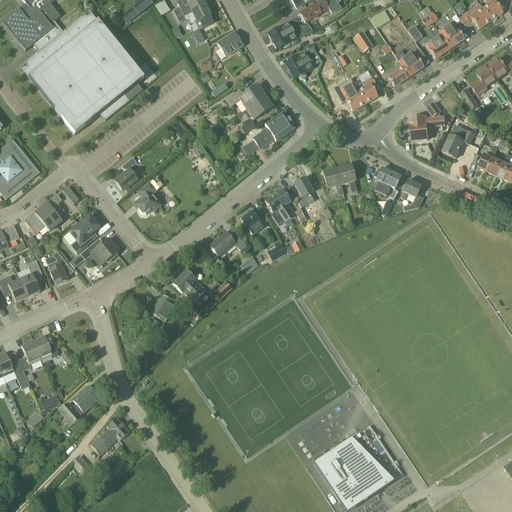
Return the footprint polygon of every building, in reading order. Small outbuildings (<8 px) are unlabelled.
[(21,0),(26,6),(3,25),(25,53),(33,47),(38,53),(19,69),(25,76),(74,136),(99,116),(104,123),(129,103),(132,101),(142,92),(137,86),(140,83),(144,80),(140,76),(115,45),(89,12),(85,16),(62,34),(54,23),(60,18),(50,6),(56,0),(21,0)] [(184,0),(177,4),(179,8),(182,13),(190,9),(191,11),(204,5),(204,4),(208,2),(207,0),(184,0)] [(290,0),(296,10),(313,0),(290,0)] [(326,0),(298,16),(302,23),(303,22),(305,25),(328,11),(332,18),(342,12),(338,6),(341,5),(338,0),(326,0)] [(489,7),(482,11),(491,23),(502,15),(495,5),(500,2),(498,0),(488,0),(486,2),(489,7)] [(161,17),(170,12),(164,1),(155,7),(161,17)] [(213,25),(209,18),(210,17),(204,5),(191,11),(190,9),(182,13),(179,8),(172,12),(179,25),(186,21),(184,17),(192,13),(197,23),(195,24),(199,32),(213,25)] [(482,11),(479,7),(463,18),(467,24),(472,21),(479,31),(491,23),(482,11)] [(132,8),(121,17),(127,25),(138,16),(132,8)] [(384,12),(370,19),(376,30),(390,22),(384,12)] [(432,14),(426,18),(431,25),(437,21),(432,14)] [(426,29),(431,25),(426,18),(421,22),(426,29)] [(281,28),(267,36),(268,36),(277,52),(297,40),(296,40),(304,36),(299,27),(298,26),(291,30),(288,24),(281,28)] [(443,41),(449,51),(464,41),(457,31),(457,32),(451,24),(438,33),(440,36),(439,37),(443,41)] [(414,27),(407,32),(415,43),(422,39),(414,27)] [(177,29),(171,32),(175,41),(181,37),(177,29)] [(226,59),(242,48),(234,34),(217,45),(226,59)] [(372,48),(362,34),(353,40),(363,55),(372,48)] [(435,61),(449,51),(443,41),(439,37),(426,46),(429,51),(428,51),(435,61)] [(391,53),(386,45),(380,49),(385,56),(391,53)] [(285,66),(293,81),(298,78),(299,80),(300,81),(302,81),(303,81),(304,80),(305,79),(306,78),(306,77),(305,76),(305,74),(312,70),(308,62),(317,57),(313,50),(308,53),(285,66)] [(402,69),(409,79),(423,69),(416,59),(416,60),(413,55),(405,60),(400,52),(393,57),(402,69)] [(342,57),(338,59),(344,68),(347,66),(342,57)] [(500,60),(488,68),(497,81),(508,74),(511,79),(511,59),(503,66),(500,60)] [(325,62),(317,77),(324,80),(332,66),(325,62)] [(480,81),(471,88),(478,98),(488,91),(486,89),(497,81),(488,68),(477,76),(480,81)] [(402,69),(387,79),(394,89),(409,79),(402,69)] [(206,74),(199,79),(203,86),(210,82),(206,74)] [(372,79),(355,89),(357,93),(365,106),(377,99),(371,88),(375,86),(372,79)] [(224,85),(211,93),(214,98),(227,90),(224,85)] [(231,109),(240,102),(246,112),(266,98),(257,86),(243,97),(239,92),(226,101),(231,109)] [(479,107),(467,90),(460,94),(472,111),(479,107)] [(365,106),(357,93),(351,97),(348,93),(338,99),(342,105),(346,103),(352,114),(365,106)] [(266,98),(246,112),(253,122),(273,109),(266,98)] [(411,143),(421,142),(428,141),(427,129),(445,128),(444,119),(441,119),(438,114),(440,113),(434,105),(427,110),(432,118),(433,120),(426,121),(426,118),(409,120),(411,143)] [(463,110),(460,115),(469,120),(471,115),(463,110)] [(262,134),(252,141),(253,142),(259,150),(259,151),(274,141),(275,143),(276,143),(294,130),(283,114),(264,126),(265,128),(267,130),(261,133),(262,134)] [(240,131),(237,133),(240,139),(246,134),(255,128),(251,123),(241,130),(240,131)] [(177,124),(172,128),(179,138),(185,134),(177,124)] [(217,125),(211,129),(214,135),(220,130),(217,125)] [(450,137),(448,142),(442,154),(456,160),(461,148),(460,147),(462,143),(463,143),(463,144),(470,147),(475,135),(462,130),(457,140),(450,137)] [(0,171),(4,176),(0,178),(0,194),(6,202),(40,175),(13,141),(0,151),(0,160),(5,166),(0,170),(0,171)] [(248,145),(242,150),(247,158),(254,154),(248,145)] [(484,155),(478,170),(487,174),(493,160),(497,151),(494,149),(493,149),(491,154),(489,158),(484,155)] [(504,165),(498,179),(509,184),(511,176),(511,168),(509,167),(511,159),(511,157),(508,156),(504,164),(504,165)] [(121,169),(125,174),(114,182),(123,193),(138,182),(129,171),(137,165),(133,160),(121,169)] [(493,160),(487,174),(498,179),(504,165),(504,164),(494,160),(493,160)] [(351,168),(337,171),(341,187),(354,183),(351,168)] [(341,187),(337,171),(323,175),(327,190),(341,187)] [(378,184),(375,192),(387,198),(391,189),(394,191),(399,179),(381,171),(380,172),(377,171),(374,179),(377,180),(376,183),(378,184)] [(303,200),(314,193),(305,179),(294,186),(303,200)] [(413,207),(403,209),(404,214),(419,210),(423,200),(417,197),(421,189),(408,183),(402,195),(403,195),(400,201),(405,203),(407,197),(415,200),(413,207)] [(139,196),(143,201),(137,205),(138,206),(138,211),(142,216),(146,217),(159,206),(151,197),(156,193),(149,185),(139,193),(139,196)] [(66,188),(61,192),(73,206),(78,202),(66,188)] [(282,191),(274,197),(282,209),(290,221),(296,218),(287,205),(291,203),(283,191),(282,191)] [(57,197),(41,210),(56,228),(62,223),(58,218),(64,213),(58,206),(62,203),(57,197)] [(290,221),(282,209),(274,197),(265,203),(273,215),(271,216),(279,229),(285,225),(288,230),(293,226),(289,222),(290,221)] [(381,216),(387,218),(393,205),(387,203),(381,216)] [(56,228),(41,210),(25,223),(30,229),(33,226),(40,234),(46,229),(50,233),(56,228)] [(300,210),(295,214),(302,226),(307,222),(300,210)] [(328,210),(322,213),(326,220),(331,217),(328,210)] [(260,214),(254,219),(251,214),(247,218),(245,216),(240,220),(242,222),(241,223),(249,232),(253,237),(263,229),(259,224),(265,220),(260,214)] [(70,234),(76,242),(70,247),(77,255),(88,246),(85,241),(100,229),(90,217),(70,234)] [(10,234),(8,230),(0,233),(0,250),(1,253),(9,249),(7,245),(14,243),(12,238),(10,234)] [(241,253),(247,249),(237,237),(232,241),(226,234),(210,248),(219,259),(235,246),(241,253)] [(30,239),(26,243),(32,249),(36,245),(30,239)] [(80,256),(70,265),(74,270),(85,261),(85,262),(91,257),(100,268),(119,253),(118,251),(119,250),(115,245),(114,246),(109,240),(103,245),(95,252),(91,247),(80,256)] [(299,243),(291,248),(294,254),(295,255),(303,250),(299,243)] [(266,254),(271,264),(286,256),(281,246),(275,249),(274,247),(266,251),(267,254),(266,254)] [(40,247),(34,250),(38,259),(42,257),(43,254),(40,247)] [(45,261),(50,272),(56,287),(67,282),(62,270),(68,266),(57,253),(53,258),(45,261)] [(251,260),(241,269),(247,277),(258,268),(251,260)] [(31,277),(20,282),(27,299),(40,294),(34,282),(43,278),(36,263),(27,267),(31,277)] [(183,295),(184,294),(195,305),(206,294),(195,283),(196,282),(187,273),(174,286),(183,295)] [(0,287),(3,296),(11,293),(16,304),(27,299),(20,282),(14,285),(11,278),(0,282),(0,287)] [(221,299),(227,295),(231,291),(225,284),(215,292),(221,299)] [(166,324),(176,308),(171,305),(172,303),(164,298),(153,316),(166,324)] [(180,306),(197,323),(202,318),(185,301),(180,306)] [(153,320),(147,330),(154,334),(160,325),(153,320)] [(44,338),(33,343),(41,362),(53,357),(54,360),(59,357),(55,349),(50,352),(47,345),(44,338)] [(41,362),(33,343),(22,348),(26,358),(18,361),(23,372),(31,369),(30,367),(41,362)] [(66,352),(66,353),(61,356),(69,366),(74,362),(66,352)] [(6,355),(0,357),(0,372),(3,379),(14,374),(22,392),(30,388),(23,372),(18,361),(11,365),(6,355)] [(32,375),(26,377),(28,383),(34,381),(32,375)] [(76,407),(73,410),(69,405),(60,412),(72,427),(81,419),(79,418),(83,414),(83,415),(100,401),(89,388),(72,402),(76,407)] [(60,392),(55,394),(59,403),(64,401),(60,392)] [(43,399),(37,402),(42,415),(49,412),(43,399)] [(43,420),(37,414),(25,425),(32,431),(43,420)] [(107,429),(109,431),(90,447),(99,457),(109,449),(109,448),(118,441),(119,442),(129,435),(117,421),(107,429)] [(20,439),(25,434),(20,428),(14,434),(20,439)] [(344,511),(351,511),(403,478),(369,428),(313,466),(344,511)] [(90,470),(79,458),(71,465),(82,477),(90,470)] [(102,467),(90,479),(94,483),(106,471),(102,467)]
